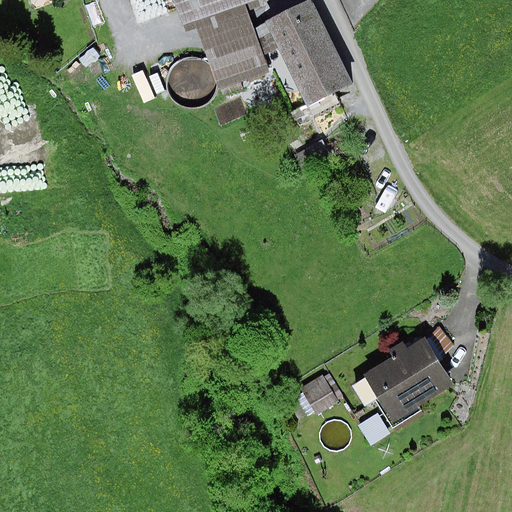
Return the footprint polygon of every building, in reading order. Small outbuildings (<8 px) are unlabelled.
[(172,0),(184,32),(197,28),(218,89),(267,72),(261,56),(279,48),(266,22),(252,30),(243,4),(255,0),(172,0)] [(310,0),(266,22),(279,48),(308,106),(352,84),(310,0)] [(169,73),(187,101),(213,85),(196,56),(169,73)] [(323,141),(295,155),(302,169),(330,156),(323,141)] [(395,425),(455,387),(424,337),(408,347),(404,340),(387,350),(392,358),(363,376),(365,378),(352,386),(364,406),(378,398),(395,425)] [(323,375),(301,389),(317,416),(339,402),(338,400),(343,397),(330,376),(325,379),(323,375)] [(377,415),(358,427),(371,446),(389,434),(377,415)]
